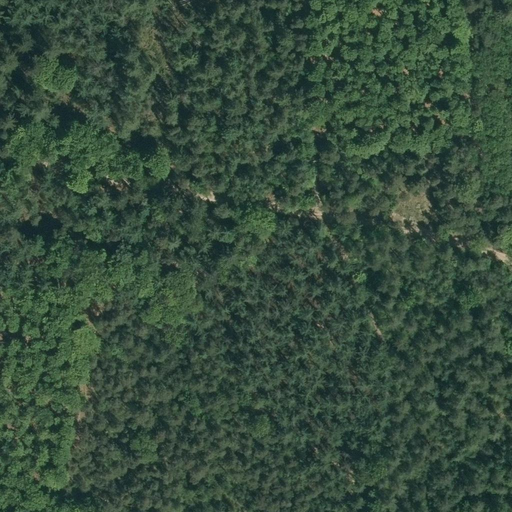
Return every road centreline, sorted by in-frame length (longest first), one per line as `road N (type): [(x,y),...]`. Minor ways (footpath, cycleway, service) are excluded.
road 1 (track): [(0,150),(324,217)]
road 2 (track): [(324,217),(425,232),(511,261)]
